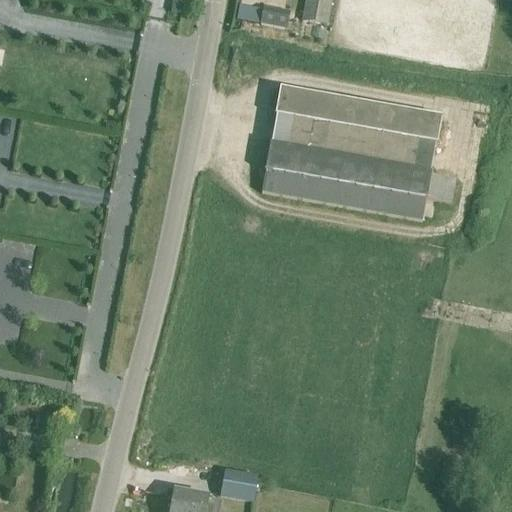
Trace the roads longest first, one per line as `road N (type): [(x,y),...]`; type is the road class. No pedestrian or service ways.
road 1 (residential): [(206,61),(152,49),(88,388),(129,396)]
road 2 (tertiary): [(129,396),(206,61)]
